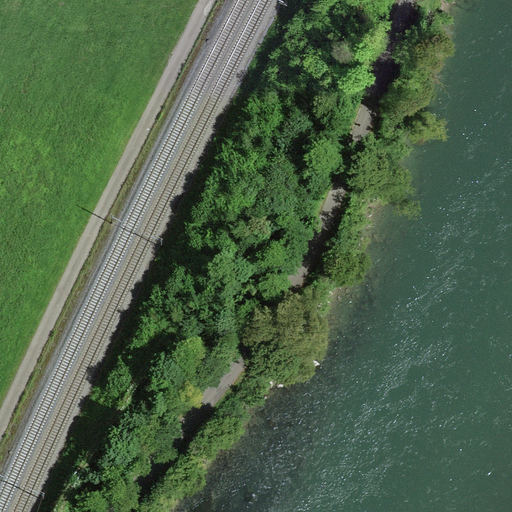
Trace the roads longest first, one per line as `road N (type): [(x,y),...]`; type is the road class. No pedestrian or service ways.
road 1 (residential): [(406,0),(353,152),(283,302),(108,511)]
road 2 (residential): [(0,411),(210,0)]
